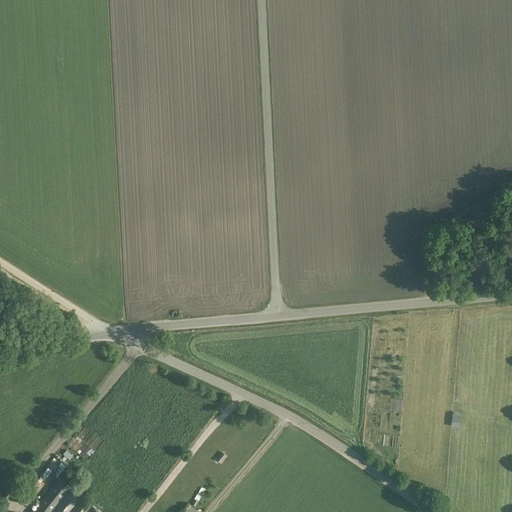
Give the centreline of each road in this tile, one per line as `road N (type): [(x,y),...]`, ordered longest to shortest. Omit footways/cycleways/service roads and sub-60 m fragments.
road 1 (unclassified): [(432,511),(301,421),(112,332)]
road 2 (unclassified): [(276,318),(260,0)]
road 3 (unclassified): [(276,318),(511,295)]
road 4 (track): [(140,346),(0,511)]
road 5 (unclassified): [(112,332),(276,318)]
road 6 (track): [(238,391),(143,511)]
road 7 (track): [(112,332),(0,260)]
road 8 (track): [(290,415),(208,511)]
